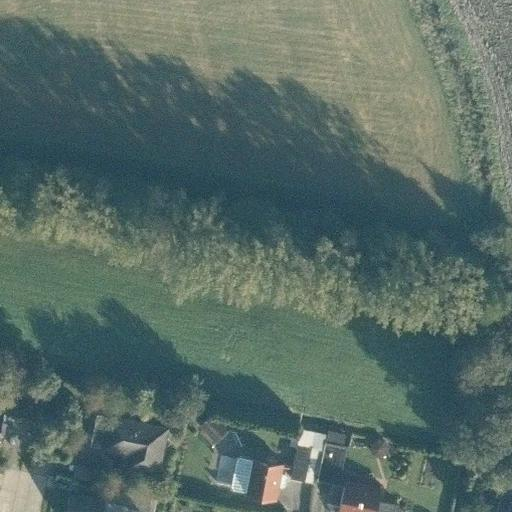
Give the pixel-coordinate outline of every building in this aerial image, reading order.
[(170,425),(108,411),(100,448),(125,453),(121,470),(158,478),(170,425)] [(213,411),(197,426),(213,444),(229,429),(213,411)] [(297,428),(288,475),(310,479),(318,432),(297,428)] [(329,432),(318,477),(338,481),(348,436),(329,432)] [(254,455),(247,492),(277,497),(283,460),(254,455)] [(74,462),(72,475),(96,479),(99,467),(74,462)] [(345,478),(339,509),(355,511),(375,511),(381,485),(345,478)] [(71,489),(65,511),(105,511),(111,491),(80,483),(78,490),(71,489)]
